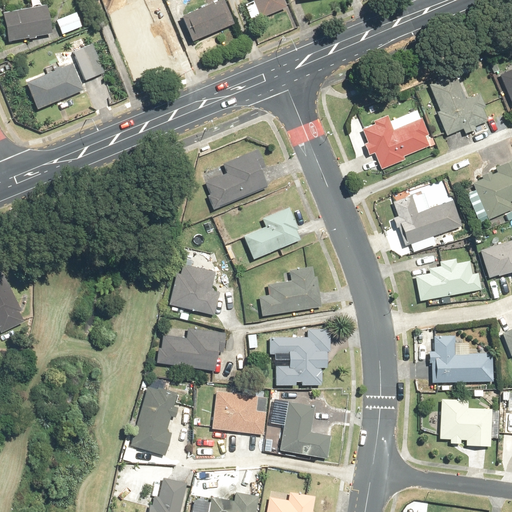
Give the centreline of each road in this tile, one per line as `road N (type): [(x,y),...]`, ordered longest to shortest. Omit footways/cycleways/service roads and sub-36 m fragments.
road 1 (residential): [(280,71),(375,327),(380,421),(372,476)]
road 2 (primary): [(22,177),(280,71)]
road 3 (primary): [(280,71),(454,0)]
road 4 (residential): [(511,492),(372,476)]
